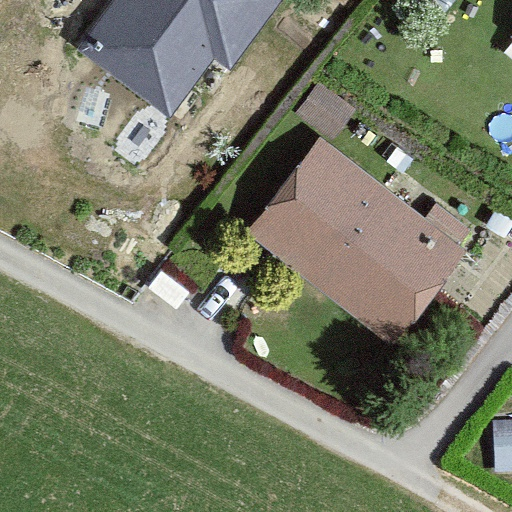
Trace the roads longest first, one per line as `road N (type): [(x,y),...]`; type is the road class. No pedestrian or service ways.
road 1 (residential): [(511,320),(430,421),(356,451),(0,262)]
road 2 (track): [(468,511),(356,451)]
